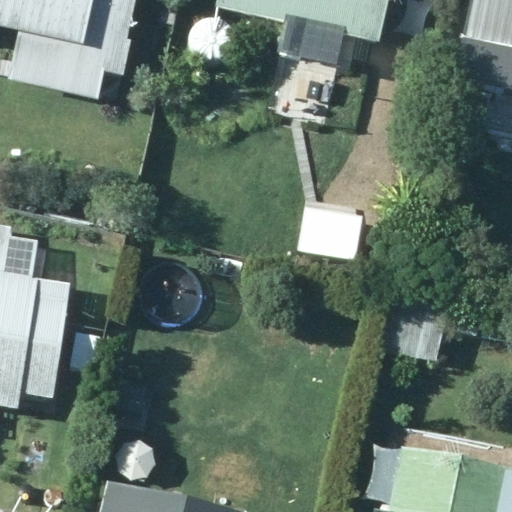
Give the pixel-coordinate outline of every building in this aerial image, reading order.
[(130,0),(0,0),(0,41),(54,54),(50,66),(111,80),(130,0)] [(214,0),(213,7),(282,22),(275,51),(337,64),(342,35),(378,42),(386,0),(214,0)] [(511,0),(465,0),(451,79),(511,91),(511,0)] [(145,50),(141,69),(159,72),(163,53),(145,50)] [(154,180),(210,195),(219,160),(162,147),(154,180)] [(0,409),(14,412),(17,393),(50,399),(69,284),(3,273),(11,228),(0,225),(0,409)] [(308,258),(346,263),(350,229),(311,225),(308,258)] [(394,298),(383,357),(430,365),(441,306),(394,298)] [(511,511),(511,471),(399,449),(387,511),(511,511)]
